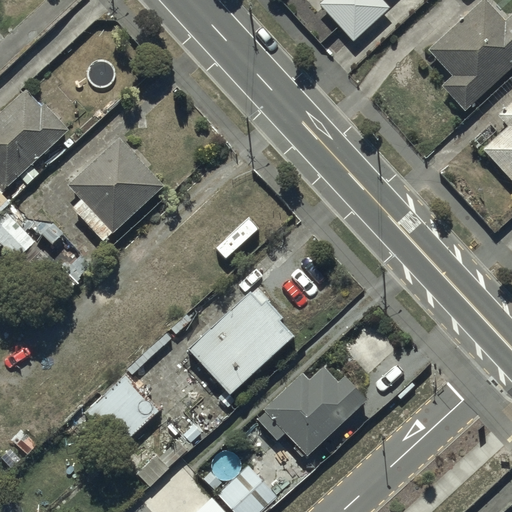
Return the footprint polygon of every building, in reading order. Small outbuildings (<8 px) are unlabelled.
[(319,0),(318,1),(352,37),(388,3),(385,0),(319,0)] [(441,82),(464,106),(511,62),(511,8),(505,16),(490,0),(477,0),(428,45),(452,72),(441,82)] [(0,212),(14,201),(3,190),(69,125),(26,81),(0,106),(0,212)] [(481,145),(511,178),(511,97),(497,111),(507,122),(481,145)] [(118,134),(67,181),(80,195),(71,203),(102,237),(162,182),(118,134)] [(37,248),(6,215),(0,220),(0,246),(4,251),(18,266),(37,248)] [(63,238),(53,228),(42,238),(52,249),(63,238)] [(187,344),(228,389),(292,330),(279,315),(282,313),(265,294),(260,300),(249,288),(187,344)] [(256,415),(275,437),(285,430),(306,452),(365,397),(343,372),(337,378),(324,363),(309,376),(303,370),(261,405),(264,408),(256,415)] [(128,379),(85,419),(118,455),(161,415),(128,379)] [(216,491),(236,511),(253,511),(275,492),(247,462),(216,491)] [(194,511),(227,511),(212,496),(194,511)]
